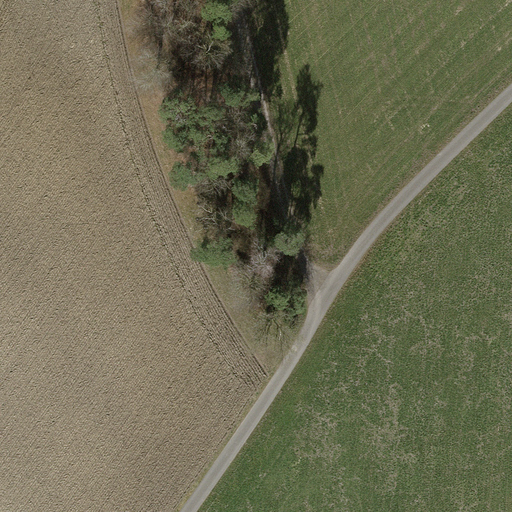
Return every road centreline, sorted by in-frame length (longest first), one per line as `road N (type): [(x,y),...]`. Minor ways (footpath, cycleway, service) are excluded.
road 1 (track): [(511,98),(388,215),(192,511)]
road 2 (track): [(231,0),(280,189),(307,263),(333,289)]
